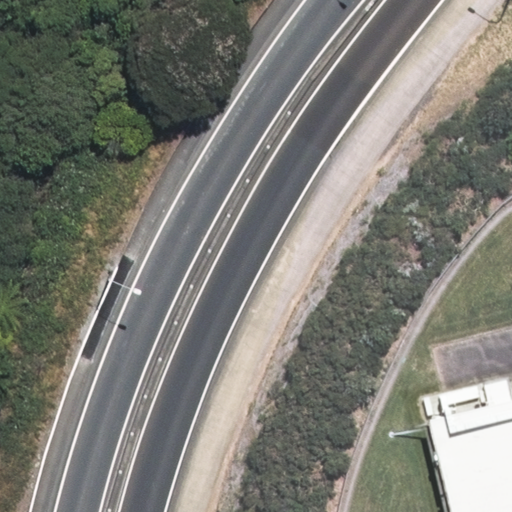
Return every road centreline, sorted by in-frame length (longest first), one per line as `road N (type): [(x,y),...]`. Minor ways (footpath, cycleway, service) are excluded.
road 1 (secondary): [(414,0),(290,170),(235,271),(145,511)]
road 2 (secondary): [(80,511),(157,282),(248,120),(340,0)]
